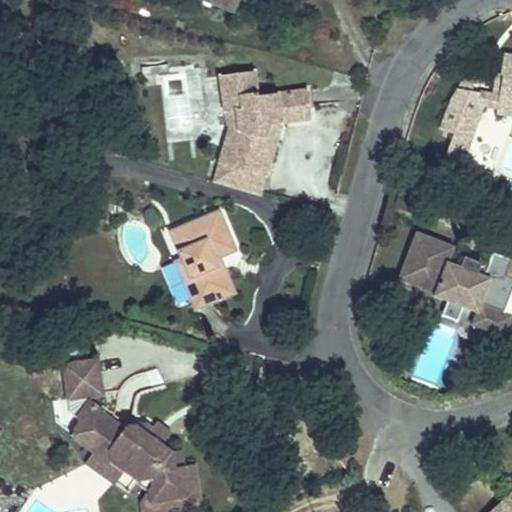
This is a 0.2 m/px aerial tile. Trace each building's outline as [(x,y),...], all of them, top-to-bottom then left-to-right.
[(211,0),(235,8),(238,0),(211,0)] [(503,94),(501,106),(500,114),(511,115),(511,54),(507,53),(504,72),(507,74),(503,94)] [(228,111),(232,111),(243,107),(247,131),(236,132),(225,164),(219,182),(266,195),(271,177),(282,140),(270,137),(268,128),(262,128),(259,114),(268,112),(271,123),(288,119),(313,115),(307,87),(265,94),(260,72),(222,78),(228,111)] [(445,128),(457,133),(460,124),(469,127),(482,90),(465,87),(457,94),(445,128)] [(460,124),(457,133),(445,164),(463,170),(486,103),(501,106),(503,94),(482,90),(469,127),(460,124)] [(243,107),(232,111),(236,132),(247,131),(243,107)] [(282,140),(288,119),(271,123),(268,112),(259,114),(262,128),(268,128),(270,137),(282,140)] [(192,273),(181,277),(195,310),(230,294),(216,260),(224,256),(240,249),(221,207),(173,228),(185,254),(192,273)] [(439,299),(450,304),(467,311),(483,316),(479,326),(511,337),(511,314),(500,311),(508,288),(511,289),(511,252),(498,248),(489,273),(482,270),(485,263),(469,256),(466,263),(454,259),(459,246),(423,234),(405,280),(440,294),(439,299)] [(174,259),(181,277),(192,273),(185,254),(174,259)] [(216,260),(230,294),(238,290),(224,256),(216,260)] [(467,311),(450,304),(444,321),(461,327),(467,311)] [(65,366),(70,401),(106,395),(101,361),(65,366)] [(81,418),(87,423),(95,430),(97,440),(91,447),(98,452),(111,463),(127,456),(129,474),(139,482),(139,481),(154,478),(155,491),(145,505),(145,511),(206,511),(200,469),(190,471),(186,449),(172,451),(166,446),(154,437),(159,429),(148,421),(124,432),(105,418),(107,413),(93,402),(81,418)] [(95,430),(87,423),(77,436),(91,447),(97,440),(95,430)] [(164,424),(159,429),(154,437),(166,446),(176,433),(164,424)] [(111,463),(98,452),(89,464),(129,495),(139,482),(129,474),(127,456),(111,463)] [(511,511),(511,498),(496,511),(511,511)]
